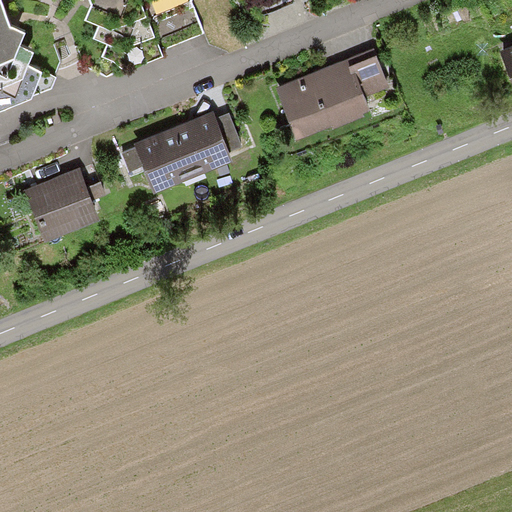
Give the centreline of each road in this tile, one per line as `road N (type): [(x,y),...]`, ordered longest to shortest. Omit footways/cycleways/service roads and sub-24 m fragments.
road 1 (tertiary): [(511,127),(0,333)]
road 2 (residential): [(403,0),(0,154)]
